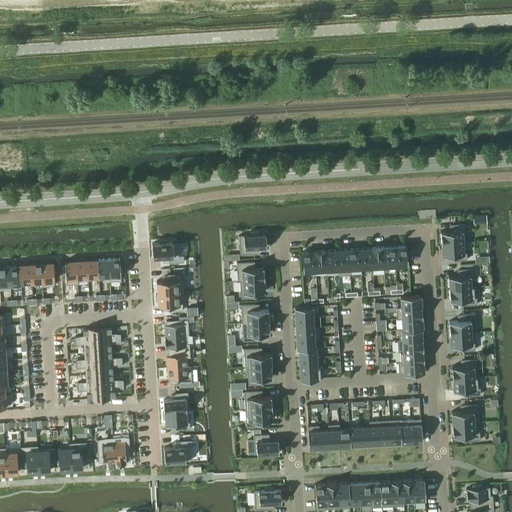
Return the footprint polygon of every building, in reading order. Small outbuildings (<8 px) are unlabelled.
[(441,231),(441,243),(466,241),(465,223),(453,224),(453,230),(441,231)] [(254,254),(254,247),(258,247),(266,247),(266,234),(239,235),(239,239),(240,254),(242,254),(254,254)] [(160,243),(152,243),(153,258),(161,257),(168,256),(169,262),(169,263),(184,262),(183,255),(178,255),(178,242),(173,242),(166,242),(166,240),(159,241),(160,243)] [(467,259),(466,241),(441,243),(442,255),(455,254),(455,260),(467,259)] [(394,246),(395,265),(407,264),(405,245),(394,246)] [(395,265),(394,246),(382,247),(384,266),(395,265)] [(372,267),(371,247),(360,248),(361,267),(372,267)] [(384,266),(382,247),(371,247),(372,267),(384,266)] [(361,267),(360,248),(348,249),(350,268),(361,267)] [(326,250),(327,269),(338,269),(337,249),(326,250)] [(350,268),(348,249),(337,249),(338,269),(350,268)] [(327,269),(326,250),(314,251),(316,270),(327,269)] [(304,271),(316,270),(314,251),(303,252),(304,271)] [(98,259),(97,259),(99,278),(109,277),(108,258),(98,259)] [(120,258),(108,258),(109,277),(109,282),(121,281),(121,276),(121,273),(123,273),(122,266),(120,266),(120,258)] [(97,259),(87,260),(88,278),(87,278),(88,281),(99,280),(99,278),(97,259)] [(65,261),(66,280),(66,284),(78,284),(77,279),(76,260),(65,261)] [(87,260),(76,260),(77,279),(87,278),(88,278),(87,260)] [(35,263),(30,263),(31,282),(31,284),(42,283),(41,262),(41,261),(40,262),(36,263),(36,262),(35,262),(35,263)] [(251,261),(236,262),(238,280),(264,279),(264,267),(255,267),(251,268),(251,261)] [(46,262),(41,262),(42,283),(42,286),(48,285),(54,285),(53,280),(53,262),(46,262)] [(30,263),(19,264),(19,265),(20,265),(21,282),(31,282),(30,263)] [(0,289),(11,289),(10,284),(9,265),(4,266),(4,265),(4,266),(0,265),(0,289)] [(19,265),(9,265),(10,284),(21,283),(21,282),(20,265),(19,265)] [(461,276),(448,276),(449,288),(473,287),(472,269),(460,269),(461,276)] [(168,280),(157,280),(157,293),(182,292),(184,292),(183,279),(181,279),(180,273),(168,274),(168,280)] [(264,279),(238,280),(238,281),(240,281),(241,298),(253,297),(253,298),(252,291),(256,291),(265,291),(264,279)] [(463,304),(463,305),(477,304),(476,287),(473,287),(449,288),(450,300),(459,299),(462,299),(463,304)] [(157,294),(155,294),(156,301),(158,301),(158,306),(170,305),(170,311),(183,310),(182,292),(157,293),(157,294)] [(400,296),(401,307),(421,306),(421,295),(400,296)] [(268,309),(260,310),(256,310),(255,303),(241,305),(242,323),(269,321),(268,309)] [(304,306),(295,307),(295,318),(313,317),(313,306),(309,306),(304,306)] [(396,308),(397,318),(401,318),(422,317),(421,306),(401,307),(396,308)] [(475,313),(461,314),(461,320),(457,321),(449,321),(449,333),(476,331),(475,313)] [(166,325),(164,325),(165,336),(165,337),(189,335),(188,322),(188,321),(194,321),(194,315),(180,316),(180,320),(166,320),(166,325)] [(314,327),(313,317),(296,318),(296,328),(314,327)] [(401,318),(402,328),(401,329),(423,328),(422,317),(401,318)] [(243,341),(257,340),(257,334),(261,333),(270,333),(269,321),(242,323),(243,341)] [(106,327),(97,328),(98,340),(120,338),(120,334),(111,335),(111,333),(111,328),(111,327),(106,328),(106,326),(106,327)] [(75,336),(75,341),(98,340),(97,328),(88,328),(88,327),(88,329),(83,329),(84,336),(75,337),(75,336)] [(315,337),(314,327),(296,328),(297,339),(315,337)] [(401,329),(399,329),(399,335),(399,340),(397,340),(422,338),(422,328),(423,328),(401,329)] [(463,344),(463,350),(474,350),(475,350),(474,337),(474,332),(476,332),(476,331),(449,333),(450,345),(459,344),(463,344)] [(189,335),(165,337),(165,348),(168,348),(168,352),(190,351),(189,343),(193,343),(193,335),(189,336),(189,335)] [(316,347),(315,347),(315,337),(297,339),(298,349),(316,348),(316,347)] [(120,338),(98,340),(98,351),(112,350),(112,343),(120,343),(121,343),(120,338)] [(422,338),(397,340),(398,351),(423,349),(422,338)] [(98,340),(75,341),(75,346),(76,346),(75,345),(84,345),(85,352),(98,351),(98,340)] [(258,354),(258,348),(244,348),(244,354),(245,367),(271,365),(271,353),(263,354),(262,354),(258,354)] [(316,348),(298,349),(299,349),(299,358),(317,357),(316,348)] [(423,349),(398,351),(400,351),(401,361),(398,361),(398,362),(403,362),(424,360),(423,349)] [(112,350),(98,351),(99,363),(122,361),(122,356),(121,356),(121,357),(112,357),(112,350)] [(76,359),(76,364),(99,363),(98,351),(85,352),(85,359),(76,360),(76,359)] [(168,356),(166,356),(167,367),(188,366),(187,366),(187,358),(190,358),(190,351),(168,352),(168,356)] [(319,365),(319,357),(317,357),(299,358),(299,369),(322,367),(320,367),(319,365)] [(452,366),(452,378),(477,377),(476,359),(464,359),(464,365),(452,366)] [(403,362),(398,362),(399,373),(404,373),(424,371),(424,360),(403,362)] [(122,361),(99,363),(100,374),(113,373),(113,366),(122,365),(122,366),(122,361)] [(99,363),(76,364),(76,369),(77,369),(77,368),(86,368),(86,375),(100,374),(99,363)] [(260,378),(264,377),(272,377),(271,365),(245,367),(247,367),(247,368),(248,384),(260,384),(260,378)] [(188,366),(167,367),(168,379),(170,379),(170,384),(180,383),(180,387),(192,386),(192,381),(191,366),(187,366),(188,366)] [(322,367),(299,369),(300,379),(323,378),(322,367)] [(113,373),(100,374),(100,385),(123,384),(123,379),(122,379),(122,380),(114,380),(113,373)] [(78,382),(77,382),(78,387),(100,385),(100,374),(86,375),(86,382),(78,382)] [(452,378),(453,379),(450,380),(451,388),(453,388),(453,390),(462,389),(466,389),(466,395),(480,395),(479,377),(477,377),(452,378)] [(123,384),(100,385),(101,397),(110,397),(110,398),(110,396),(115,396),(114,389),(123,388),(123,389),(123,384)] [(100,385),(78,387),(78,391),(87,390),(87,392),(87,397),(87,398),(92,397),(92,399),(92,398),(101,397),(100,385)] [(258,393),(258,390),(256,390),(244,391),(245,409),(272,407),(272,406),(274,406),(274,397),(271,397),(271,396),(262,396),(259,396),(258,393)] [(176,399),(163,399),(164,412),(186,411),(189,411),(188,392),(175,393),(176,399)] [(4,393),(0,393),(0,405),(5,405),(10,405),(9,393),(4,393)] [(452,423),(463,423),(476,422),(479,422),(478,404),(475,404),(464,404),(464,411),(460,411),(451,411),(452,423)] [(260,420),(264,420),(273,419),(272,407),(245,409),(246,419),(246,427),(260,426),(260,420)] [(165,413),(163,413),(163,420),(165,420),(165,424),(177,424),(177,430),(190,429),(190,422),(187,422),(186,411),(164,412),(164,413),(165,413)] [(132,414),(121,415),(122,425),(133,424),(132,414)] [(101,416),(90,417),(91,426),(102,426),(101,416)] [(90,417),(79,417),(80,427),(91,426),(90,417)] [(63,418),(52,419),(52,429),(63,428),(63,418)] [(52,419),(41,419),(41,429),(52,429),(52,419)] [(401,441),(401,442),(400,419),(390,419),(390,424),(391,442),(401,441)] [(412,442),(410,419),(400,420),(400,419),(401,442),(412,442)] [(422,441),(421,419),(410,419),(412,442),(422,441)] [(31,420),(20,421),(20,431),(31,430),(31,420)] [(371,443),(381,443),(380,425),(379,420),(369,421),(371,443)] [(20,421),(9,421),(9,431),(20,431),(20,421)] [(359,426),(360,444),(371,443),(369,421),(369,425),(359,426)] [(465,434),(466,440),(480,440),(479,422),(476,422),(463,423),(452,423),(453,435),(461,435),(465,434)] [(329,429),(330,447),(340,446),(339,428),(339,423),(328,424),(329,429)] [(391,442),(390,424),(380,425),(381,443),(391,442)] [(318,425),(307,425),(309,448),(319,447),(318,429),(318,425)] [(349,427),(350,445),(351,445),(350,444),(360,444),(359,426),(349,427)] [(350,445),(349,427),(349,428),(339,428),(340,446),(350,445)] [(330,447),(329,429),(318,429),(319,447),(330,447)] [(265,440),(265,434),(260,434),(253,434),(254,453),(261,453),(261,455),(272,455),(272,452),(279,452),(278,439),(269,440),(265,440)] [(129,438),(113,439),(115,465),(127,464),(126,461),(131,461),(130,454),(135,454),(135,446),(130,446),(129,438)] [(113,439),(97,440),(98,463),(103,463),(103,465),(114,464),(114,465),(115,465),(113,439)] [(180,447),(164,448),(165,462),(173,462),(173,464),(180,463),(180,461),(186,461),(190,460),(190,447),(192,447),(192,440),(179,441),(180,447)] [(86,442),(69,443),(69,447),(70,447),(71,469),(82,468),(81,462),(87,462),(86,442)] [(38,445),(21,446),(21,448),(22,466),(28,466),(28,471),(39,471),(37,447),(38,447),(38,445)] [(38,447),(37,447),(39,471),(49,470),(49,464),(55,464),(54,448),(54,446),(38,447)] [(54,448),(55,464),(60,464),(60,470),(62,469),(71,469),(70,447),(69,447),(60,448),(59,448),(54,448)] [(5,449),(6,473),(17,472),(17,466),(22,466),(21,448),(5,449)] [(424,478),(413,479),(414,502),(425,501),(424,478)] [(403,505),(404,505),(404,500),(413,500),(414,502),(413,479),(402,480),(403,505)] [(388,506),(393,506),(391,480),(380,481),(382,506),(388,506)] [(402,480),(391,480),(393,506),(403,505),(402,480)] [(382,506),(380,481),(370,482),(371,507),(382,506)] [(337,483),(339,508),(349,507),(348,482),(337,483)] [(360,505),(359,482),(348,483),(348,482),(349,507),(350,507),(350,503),(360,503),(360,505)] [(371,507),(370,482),(359,482),(360,505),(370,505),(371,507)] [(328,509),(326,483),(315,484),(316,509),(328,509)] [(326,483),(328,509),(339,508),(337,483),(326,483)] [(469,504),(493,503),(493,495),(488,495),(487,487),(481,487),(481,485),(472,485),(472,488),(466,488),(467,500),(469,500),(469,504)] [(269,503),(272,502),(281,502),(280,489),(274,489),(274,487),(265,487),(265,490),(254,490),(255,510),(258,509),(269,509),(269,503)] [(467,511),(488,511),(489,511),(494,511),(493,503),(469,504),(469,509),(467,509),(467,511)]
